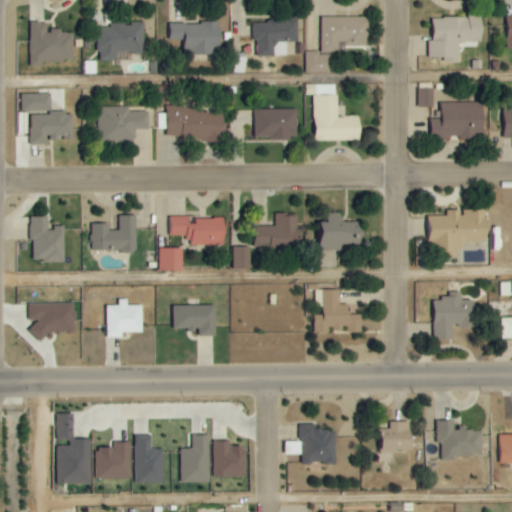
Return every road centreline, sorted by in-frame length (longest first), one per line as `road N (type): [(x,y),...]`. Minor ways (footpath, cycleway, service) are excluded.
road 1 (residential): [(0,182),(511,174)]
road 2 (tertiary): [(511,379),(0,386)]
road 3 (residential): [(404,381),(407,120)]
road 4 (residential): [(276,382),(277,511)]
road 5 (residential): [(407,120),(408,0)]
